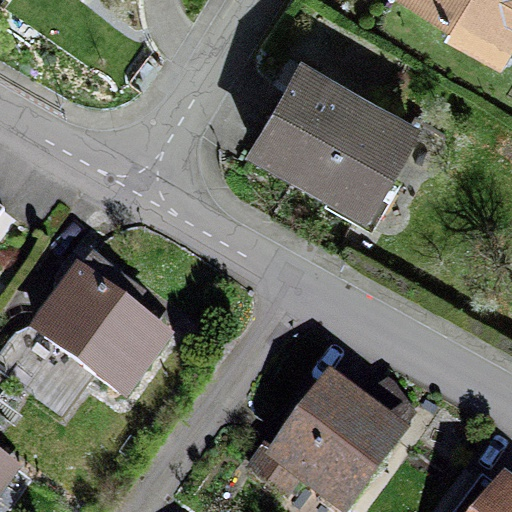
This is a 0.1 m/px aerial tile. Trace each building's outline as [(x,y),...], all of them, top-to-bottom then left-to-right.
[(511,0),(421,0),(511,53),(511,0)] [(451,123),(320,47),(246,173),(377,250),(451,123)] [(170,323),(92,265),(40,335),(23,322),(0,353),(0,367),(34,393),(67,350),(120,389),(170,323)] [(382,511),(435,437),(344,375),(275,475),(329,511),(382,511)] [(0,511),(21,511),(30,499),(0,479),(0,511)] [(511,511),(511,484),(493,511),(511,511)]
